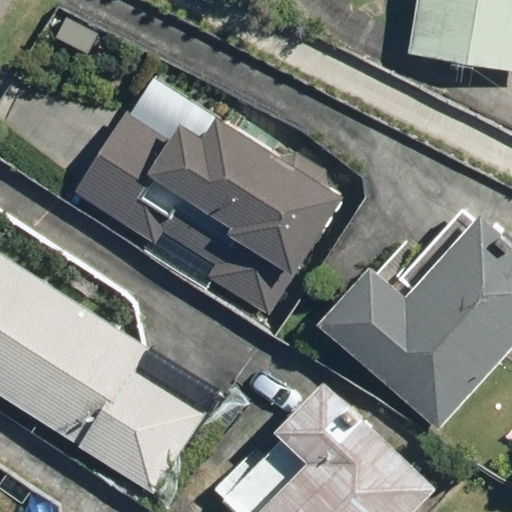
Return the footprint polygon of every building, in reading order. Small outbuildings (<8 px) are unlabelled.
[(511,0),(425,0),(418,51),(511,63),(511,0)] [(198,107),(182,128),(143,100),(113,142),(153,170),(142,186),(180,212),(187,201),(240,238),(254,220),(270,231),(240,273),(281,302),(360,189),(235,102),(220,122),(198,107)] [(447,424),(511,355),(511,225),(495,209),(419,289),(387,258),(332,316),(447,424)] [(0,243),(0,383),(157,487),(208,410),(142,366),(155,346),(0,243)] [(294,430),(266,458),(256,448),(222,483),(251,511),(421,511),(447,486),(335,376),(287,423),(294,430)]
